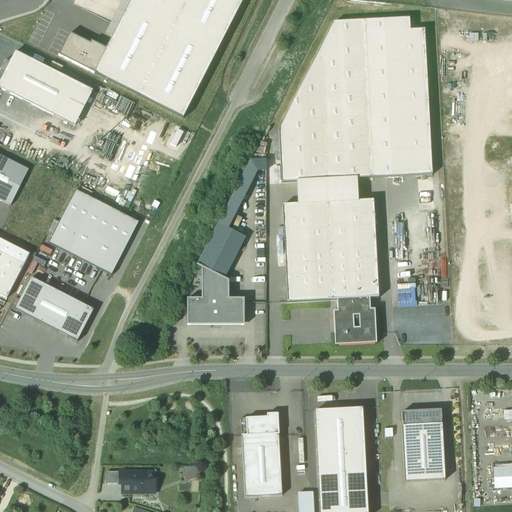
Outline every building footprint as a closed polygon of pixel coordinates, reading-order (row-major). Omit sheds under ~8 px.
[(94,75),(183,120),(245,0),(132,0),(106,51),(94,75)] [(277,136),(278,185),(296,186),(358,182),(431,177),(423,20),(332,24),(277,136)] [(59,57),(94,75),(106,51),(91,44),(90,45),(70,35),(59,57)] [(0,84),(0,89),(74,126),(92,90),(16,52),(10,64),(5,62),(0,72),(5,74),(0,84)] [(28,171),(0,157),(0,200),(10,206),(28,171)] [(251,161),(198,266),(202,268),(224,280),(245,239),(229,231),(257,173),(266,173),(265,161),(251,161)] [(282,209),(288,307),(338,304),(369,302),(380,301),(374,203),(359,204),(358,182),(296,186),(297,208),(282,209)] [(138,224),(77,192),(49,245),(111,277),(138,224)] [(29,256),(0,241),(0,296),(7,300),(29,256)] [(224,280),(202,268),(201,301),(187,301),(188,328),(243,328),(243,301),(229,302),(229,282),(224,280)] [(94,311),(32,280),(15,313),(77,344),(94,311)] [(335,346),(377,344),(375,313),(370,314),(369,302),(338,304),(339,315),(333,315),(335,346)] [(464,338),(476,338),(476,326),(463,327),(464,338)] [(368,511),(363,411),(315,414),(320,511),(368,511)] [(431,412),(401,414),(402,424),(402,428),(441,426),(441,422),(442,422),(441,419),(431,420),(431,412)] [(240,438),(279,435),(278,415),(266,416),(267,419),(239,420),(240,438)] [(441,426),(402,428),(405,484),(445,482),(442,426),(441,426)] [(283,498),(279,435),(240,438),(243,500),(283,498)] [(511,468),(494,470),(495,490),(511,489),(511,468)] [(183,475),(186,483),(199,478),(200,469),(183,475)] [(122,473),(107,473),(105,485),(118,485),(118,482),(122,482),(122,473)] [(147,473),(122,473),(122,482),(122,495),(147,495),(152,490),(152,478),(147,473)] [(315,511),(315,493),(299,493),(299,511),(315,511)]
